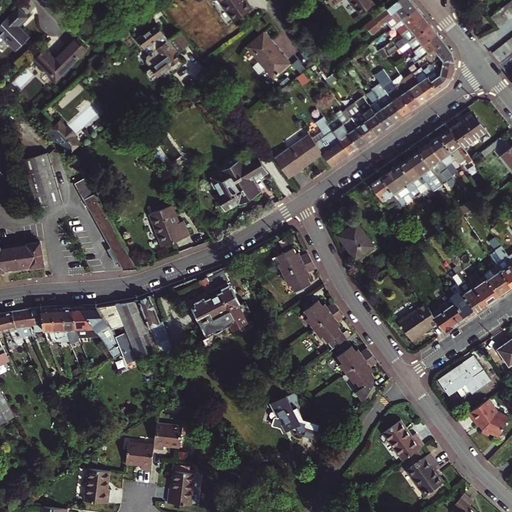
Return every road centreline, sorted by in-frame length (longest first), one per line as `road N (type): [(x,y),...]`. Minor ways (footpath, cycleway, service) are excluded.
road 1 (tertiary): [(0,298),(148,279),(214,253),(300,202)]
road 2 (tertiary): [(300,202),(487,71)]
road 3 (residential): [(406,376),(340,284),(300,202)]
road 4 (residential): [(319,511),(335,473),(406,376)]
road 5 (residential): [(492,484),(406,376)]
road 6 (residential): [(511,304),(406,376)]
